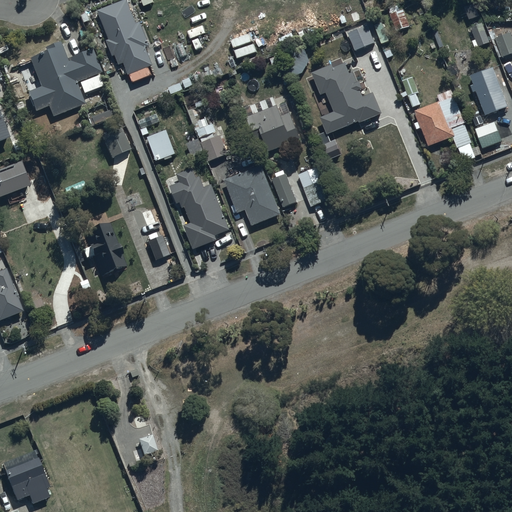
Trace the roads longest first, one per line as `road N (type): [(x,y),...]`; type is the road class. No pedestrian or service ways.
road 1 (tertiary): [(0,391),(511,189)]
road 2 (track): [(511,320),(159,455)]
road 3 (track): [(117,343),(153,390),(172,511)]
